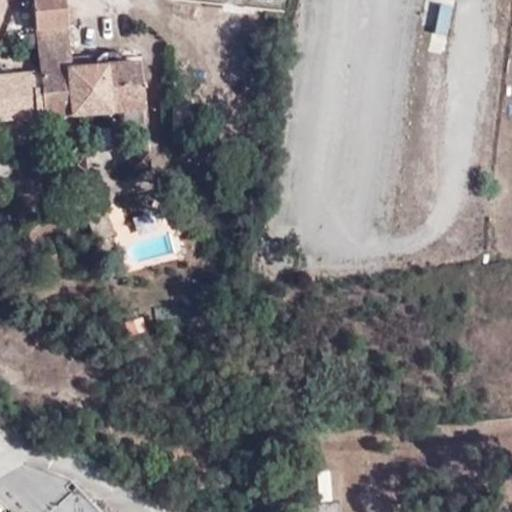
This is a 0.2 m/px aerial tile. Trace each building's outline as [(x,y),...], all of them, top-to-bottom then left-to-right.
[(0,118),(123,111),(149,109),(144,57),(124,60),(123,54),(107,55),(109,61),(74,61),(67,0),(36,0),(43,97),(33,98),(31,69),(0,70),(0,118)] [(150,122),(149,109),(123,111),(125,123),(150,122)] [(152,152),(130,152),(131,169),(153,169),(152,152)] [(85,172),(85,153),(66,154),(66,159),(50,158),(49,168),(67,168),(68,173),(85,172)] [(511,342),(511,325),(471,306),(461,322),(511,342)]
